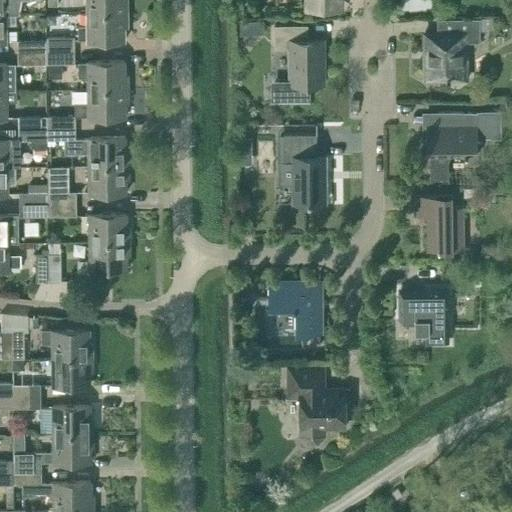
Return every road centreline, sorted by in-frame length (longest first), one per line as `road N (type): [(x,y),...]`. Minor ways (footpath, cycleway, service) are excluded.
road 1 (residential): [(371,0),(373,216),(352,254)]
road 2 (residential): [(181,256),(179,0)]
road 3 (unclassified): [(511,403),(332,511)]
road 4 (residential): [(185,511),(182,309)]
road 5 (residential): [(182,309),(0,303)]
road 6 (residential): [(352,254),(181,256)]
